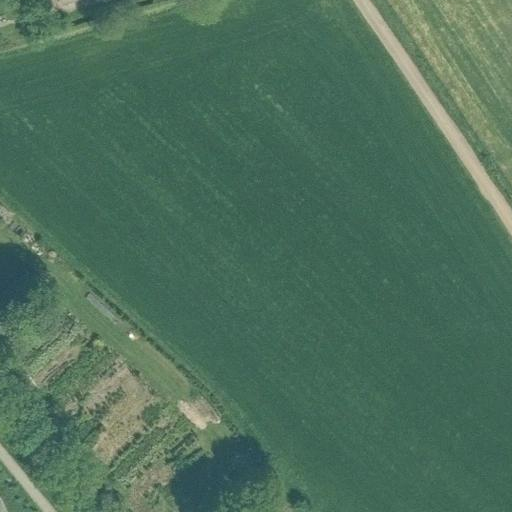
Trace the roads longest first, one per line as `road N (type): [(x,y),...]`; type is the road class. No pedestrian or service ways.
road 1 (track): [(357,0),(511,229)]
road 2 (track): [(0,410),(86,511)]
